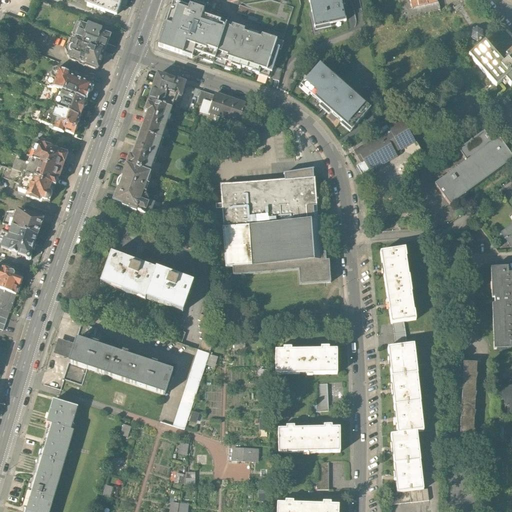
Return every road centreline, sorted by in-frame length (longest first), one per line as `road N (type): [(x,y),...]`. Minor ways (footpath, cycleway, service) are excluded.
road 1 (residential): [(133,55),(281,101),(311,124),(339,165),(360,342),(361,511)]
road 2 (primary): [(0,449),(42,303),(133,55)]
